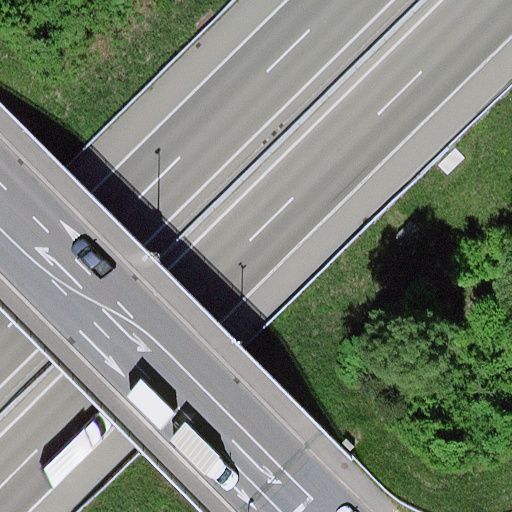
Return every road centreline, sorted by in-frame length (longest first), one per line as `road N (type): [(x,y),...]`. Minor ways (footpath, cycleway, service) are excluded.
road 1 (motorway): [(0,497),(511,7)]
road 2 (secondary): [(306,511),(0,196)]
road 3 (motorway): [(312,0),(0,301)]
